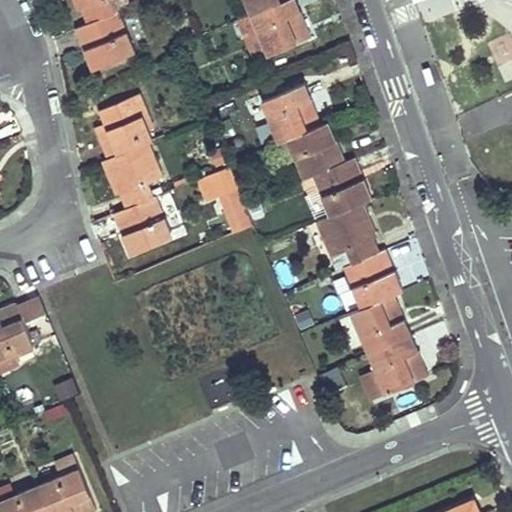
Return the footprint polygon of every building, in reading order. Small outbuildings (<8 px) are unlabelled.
[(131,0),(80,0),(89,22),(117,10),(120,8),(133,3),(131,0)] [(280,0),(246,0),(251,12),(280,0)] [(311,34),(297,0),(280,0),(251,12),(269,53),(311,34)] [(120,8),(117,10),(89,22),(78,27),(94,67),(137,49),(120,8)] [(269,53),(251,12),(239,17),(255,58),(269,53)] [(437,66),(429,63),(420,72),(424,85),(436,88),(443,81),(437,66)] [(322,121),(306,81),(265,96),(279,139),(287,136),(322,121)] [(151,111),(141,91),(101,108),(107,123),(111,134),(101,138),(108,156),(150,138),(154,137),(145,114),(151,111)] [(346,159),(329,118),(322,121),(287,136),(304,177),(314,173),(346,159)] [(111,134),(107,123),(97,128),(101,138),(111,134)] [(165,174),(150,138),(108,156),(103,158),(110,175),(114,174),(127,206),(155,194),(149,180),(165,174)] [(372,195),(356,155),(346,159),(314,173),(330,213),(364,199),(372,195)] [(239,185),(220,192),(236,229),(254,222),(239,185)] [(157,193),(155,194),(127,206),(112,213),(132,252),(174,235),(157,193)] [(371,217),(364,199),(330,213),(318,218),(332,254),(346,248),(352,261),(379,250),(366,219),(371,217)] [(404,288),(387,247),(379,250),(352,261),(346,264),(362,305),(395,291),(404,288)] [(412,333),(395,291),(362,305),(352,309),(369,351),(412,333)] [(48,310),(41,294),(19,304),(26,320),(48,310)] [(19,304),(16,299),(0,306),(0,357),(15,351),(35,343),(26,320),(19,304)] [(429,373),(412,333),(369,351),(376,367),(386,391),(429,373)] [(0,370),(19,362),(15,351),(0,357),(0,370)] [(56,398),(77,390),(69,367),(47,374),(56,398)] [(386,391),(376,367),(363,372),(373,397),(386,391)] [(233,368),(202,379),(212,406),(242,395),(233,368)] [(86,511),(97,508),(80,465),(38,482),(50,511),(86,511)] [(50,511),(38,482),(0,498),(0,503),(3,511),(50,511)] [(479,511),(474,500),(444,511),(479,511)]
